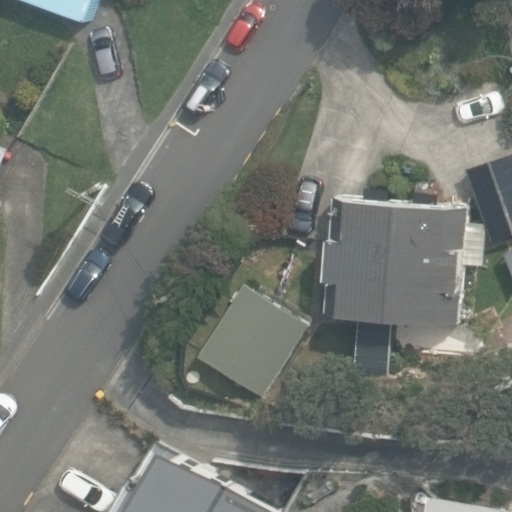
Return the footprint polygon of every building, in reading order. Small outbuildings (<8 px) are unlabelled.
[(511,230),(511,148),(469,164),(494,236),(511,230)] [(464,319),(472,200),(440,197),(441,186),(418,185),(417,195),(397,193),(398,183),(367,181),(367,191),(349,190),(346,229),(327,227),(324,273),(340,274),(337,309),(464,319)] [(310,318),(245,280),(200,350),(266,390),(310,318)] [(294,511),(296,508),(165,435),(145,470),(131,464),(102,511),(294,511)] [(511,511),(511,500),(432,487),(427,511),(511,511)]
